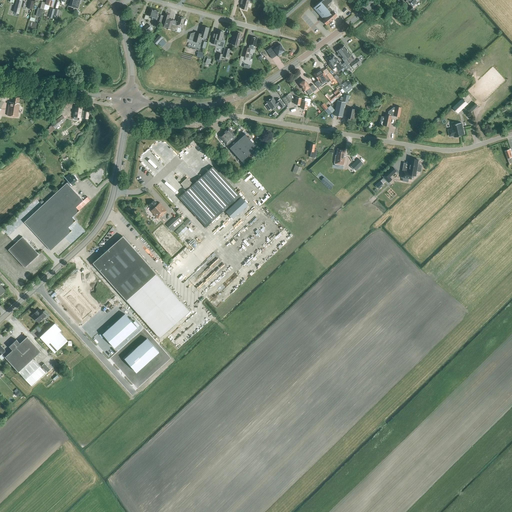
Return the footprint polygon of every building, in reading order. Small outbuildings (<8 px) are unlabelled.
[(18,14),(20,7),(22,1),(18,0),(16,0),(15,5),(13,12),(18,14)] [(70,0),(69,6),(78,9),(80,0),(70,0)] [(246,10),(249,0),(247,0),(241,0),(241,3),(243,4),(241,9),(246,10)] [(323,0),(315,7),(315,8),(324,19),(321,22),(325,26),(328,23),(328,24),(334,18),(337,16),(328,5),(332,1),(331,0),(323,0),(324,0),(323,0)] [(404,0),(408,3),(409,2),(411,4),(410,5),(405,10),(410,14),(415,10),(412,7),(413,6),(412,5),(418,0),(404,0)] [(41,18),(45,3),(42,2),(40,9),(38,8),(36,16),(41,18)] [(158,15),(159,11),(151,9),(149,16),(152,17),(151,19),(156,21),(161,23),(163,16),(159,15),(159,16),(158,15)] [(177,22),(173,20),(168,19),(170,14),(165,13),(161,27),(179,32),(181,32),(181,30),(180,29),(178,28),(178,26),(182,27),(184,18),(179,17),(177,22)] [(195,35),(191,34),(189,40),(200,43),(202,37),(206,38),(209,28),(202,26),(200,34),(195,32),(195,35)] [(211,43),(217,45),(216,45),(223,47),(225,40),(222,40),(224,32),(217,30),(216,34),(213,33),(211,43)] [(240,37),(241,33),(235,32),(234,36),(233,35),(231,44),(238,46),(241,37),(240,37)] [(156,45),(163,38),(159,35),(153,42),(156,45)] [(255,47),(257,38),(252,37),(248,48),(244,47),(242,56),(248,58),(250,49),(253,50),(254,46),(255,47)] [(284,51),(280,44),(274,48),(273,46),(267,51),(272,59),(277,55),(278,56),(284,52),(284,51)] [(342,64),(344,68),(346,70),(349,68),(350,67),(348,64),(355,60),(351,55),(344,46),(337,51),(345,62),(342,64)] [(228,59),(231,49),(225,48),(222,57),(228,59)] [(344,68),(342,64),(338,59),(337,60),(333,54),(326,59),(330,65),(329,65),(332,70),(335,68),(336,68),(339,72),(344,68)] [(359,67),(362,64),(358,59),(350,65),(352,68),(357,64),(359,67)] [(321,70),(320,69),(317,72),(314,74),(318,80),(317,81),(321,86),(330,79),(331,81),(334,79),(330,72),(326,75),(321,69),(321,70)] [(305,80),(300,84),(305,91),(304,91),(306,94),(307,93),(309,95),(317,90),(313,85),(309,87),(305,80)] [(352,86),(348,81),(342,86),(346,91),(352,86)] [(286,105),(292,101),(288,95),(282,99),(286,105)] [(347,103),(349,96),(344,95),(343,98),(341,97),(340,101),(337,101),(334,115),(342,117),(345,103),(347,103)] [(18,104),(19,98),(13,97),(12,103),(9,102),(7,116),(17,117),(18,112),(20,104),(18,104)] [(277,106),(275,103),(276,102),(275,102),(272,97),(266,101),(270,106),(272,110),(277,106)] [(305,100),(301,99),(296,98),(295,104),(300,105),(302,105),(301,109),(306,110),(307,106),(309,106),(310,99),(305,98),(305,100)] [(458,114),(468,104),(463,98),(452,108),(458,114)] [(275,103),(277,106),(278,105),(277,104),(278,103),(282,109),(285,106),(281,101),(280,99),(277,101),(275,102),(276,102),(275,103)] [(475,103),(468,109),(471,112),(478,106),(475,103)] [(325,110),(324,110),(329,115),(335,110),(330,106),(328,108),(327,108),(326,109),(325,110)] [(88,119),(89,112),(81,111),(82,108),(75,107),(75,112),(74,112),(73,117),(77,117),(77,120),(81,120),(81,118),(88,119)] [(399,117),(401,108),(396,107),(395,108),(393,107),(388,112),(388,115),(385,115),(385,117),(381,117),(380,122),(384,122),(383,125),(389,127),(392,116),(394,116),(399,117)] [(353,119),(355,110),(349,108),(347,118),(353,119)] [(66,120),(62,116),(51,125),(55,129),(66,120)] [(452,129),(448,130),(449,137),(454,136),(454,138),(460,136),(460,135),(464,135),(462,123),(456,124),(456,125),(452,126),(452,129)] [(237,139),(235,136),(236,136),(228,128),(219,136),(226,144),(242,162),(257,148),(244,133),(237,139)] [(344,156),(344,150),(338,149),(337,155),(336,155),(335,164),(344,165),(345,156),(344,156)] [(355,171),(363,163),(358,159),(351,166),(355,171)] [(410,159),(408,169),(403,168),(402,178),(411,179),(411,175),(416,176),(416,171),(420,172),(420,171),(421,166),(421,165),(417,165),(418,160),(410,159)] [(299,174),(302,167),(296,165),(293,172),(299,174)] [(239,196),(212,167),(193,184),(192,183),(192,184),(187,178),(181,184),(184,186),(183,187),(186,191),(179,197),(206,227),(239,196)] [(73,174),(69,170),(72,173),(66,179),(63,175),(62,176),(68,182),(67,183),(66,183),(24,222),(50,251),(66,236),(72,231),(71,231),(68,227),(70,226),(76,221),(75,221),(72,217),(73,216),(79,211),(90,200),(87,197),(83,201),(70,187),(78,179),(76,177),(74,174),(73,174)] [(392,175),(388,170),(382,176),(388,182),(391,179),(389,177),(392,175)] [(329,185),(332,183),(326,175),(323,178),(329,185)] [(226,212),(233,220),(248,205),(241,198),(226,212)] [(157,204),(154,200),(149,205),(152,209),(151,211),(157,219),(160,216),(160,217),(167,211),(159,203),(158,204),(157,204)] [(183,222),(178,216),(175,218),(166,225),(172,232),(183,222)] [(183,224),(175,231),(180,237),(188,229),(183,224)] [(200,242),(206,237),(201,231),(195,236),(200,242)] [(131,246),(123,236),(93,263),(158,337),(189,310),(134,249),(136,247),(133,244),(131,246)] [(24,268),(39,255),(22,237),(8,250),(24,268)] [(91,311),(71,289),(62,297),(82,319),(91,311)] [(107,339),(130,319),(118,306),(95,326),(107,339)] [(40,309),(37,311),(35,313),(32,316),(35,319),(35,320),(36,321),(37,321),(38,323),(46,316),(40,309)] [(54,353),(67,341),(59,332),(61,330),(55,323),(40,337),(54,353)] [(41,352),(27,337),(20,344),(16,340),(9,347),(12,350),(8,354),(4,351),(5,350),(1,346),(0,346),(0,354),(1,353),(5,357),(18,372),(31,386),(45,373),(33,359),(41,352)] [(149,341),(126,361),(138,374),(161,354),(149,341)]
